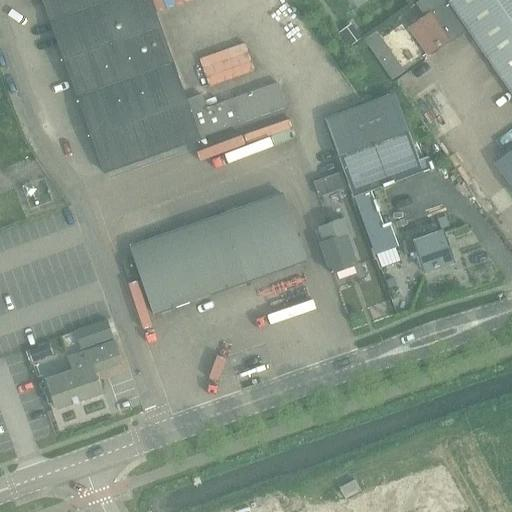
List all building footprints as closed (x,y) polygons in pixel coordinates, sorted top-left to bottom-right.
[(186,101),(149,0),(42,0),(105,174),(200,140),(199,138),(286,108),(278,84),(207,109),(202,96),(186,101)] [(446,0),(445,0),(424,16),(408,27),(427,53),(446,40),(448,43),(468,29),(446,0)] [(424,16),(445,0),(420,0),(415,4),(424,16)] [(511,0),(446,0),(468,29),(511,94),(511,0)] [(349,24),(337,33),(347,47),(359,39),(349,24)] [(373,33),(363,41),(373,55),(379,51),(380,43),(373,33)] [(364,106),(325,121),(374,255),(396,247),(390,230),(388,224),(383,226),(369,190),(420,171),(431,167),(427,156),(416,160),(393,96),(364,106)] [(511,151),(495,163),(511,187),(511,151)] [(321,180),(313,183),(317,197),(326,194),(321,180)] [(305,261),(291,222),(281,194),(130,247),(154,314),(305,261)] [(445,216),(437,219),(440,230),(449,226),(445,216)] [(319,244),(330,274),(356,265),(345,236),(349,234),(343,219),(317,228),(323,243),(319,244)] [(424,273),(451,263),(441,234),(421,241),(419,236),(401,243),(405,257),(417,252),(424,273)] [(390,278),(383,280),(386,289),(394,287),(390,278)] [(107,321),(74,332),(81,349),(113,337),(107,321)] [(115,342),(68,359),(73,371),(47,380),(57,410),(103,393),(94,367),(104,364),(106,369),(122,363),(115,342)] [(49,343),(28,351),(32,362),(53,355),(49,343)]
